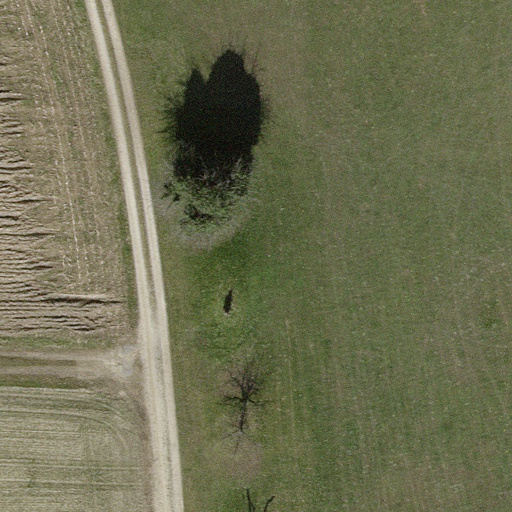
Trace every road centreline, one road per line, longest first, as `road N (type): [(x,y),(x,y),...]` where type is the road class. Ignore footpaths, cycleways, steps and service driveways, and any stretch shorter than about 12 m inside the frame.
road 1 (track): [(173,511),(141,193),(101,0)]
road 2 (track): [(0,361),(160,365)]
